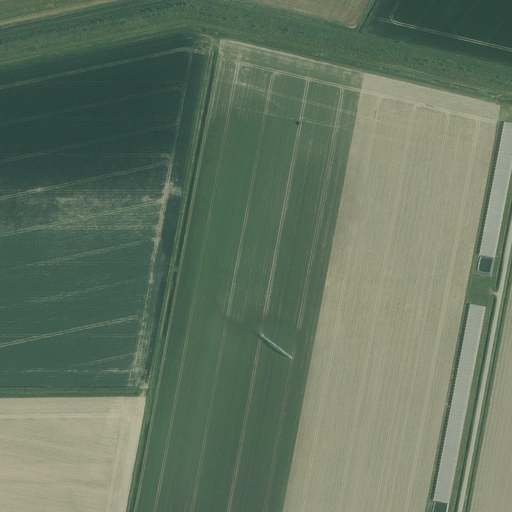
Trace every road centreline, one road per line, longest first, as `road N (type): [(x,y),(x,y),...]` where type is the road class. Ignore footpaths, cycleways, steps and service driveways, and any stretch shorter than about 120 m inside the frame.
road 1 (track): [(0,60),(186,21),(511,96)]
road 2 (unclassified): [(462,511),(511,245)]
road 3 (track): [(511,75),(397,48),(401,39)]
